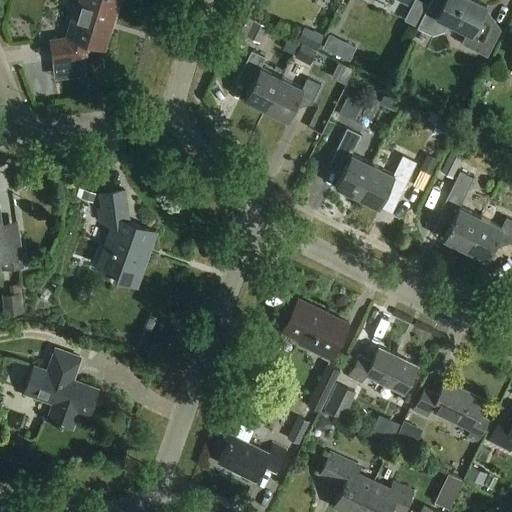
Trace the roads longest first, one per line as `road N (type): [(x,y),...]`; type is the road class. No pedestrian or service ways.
road 1 (residential): [(152,510),(253,223)]
road 2 (residential): [(253,223),(511,347)]
road 3 (residential): [(19,132),(171,115)]
road 4 (residential): [(171,115),(253,223)]
road 5 (residential): [(171,115),(206,0)]
